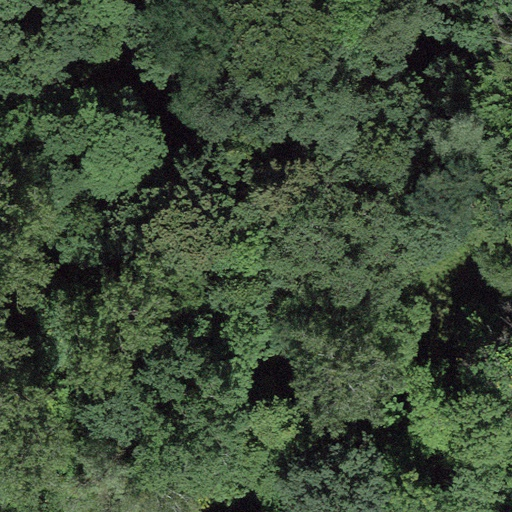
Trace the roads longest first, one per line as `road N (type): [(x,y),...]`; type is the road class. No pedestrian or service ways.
road 1 (track): [(0,47),(81,72),(239,157),(475,0)]
road 2 (track): [(239,157),(391,279),(511,274)]
